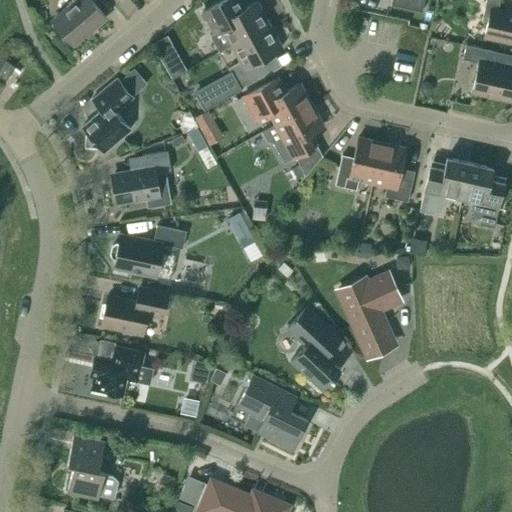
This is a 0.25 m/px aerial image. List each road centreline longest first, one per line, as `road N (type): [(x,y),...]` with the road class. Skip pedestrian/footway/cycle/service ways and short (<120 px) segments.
road 1 (residential): [(323,486),(182,426),(26,397)]
road 2 (unclassified): [(26,397),(51,232),(32,161),(10,136)]
road 3 (residential): [(511,136),(357,100),(315,40),(324,0)]
road 4 (residential): [(10,136),(177,0)]
road 5 (residential): [(323,486),(375,401),(414,376)]
